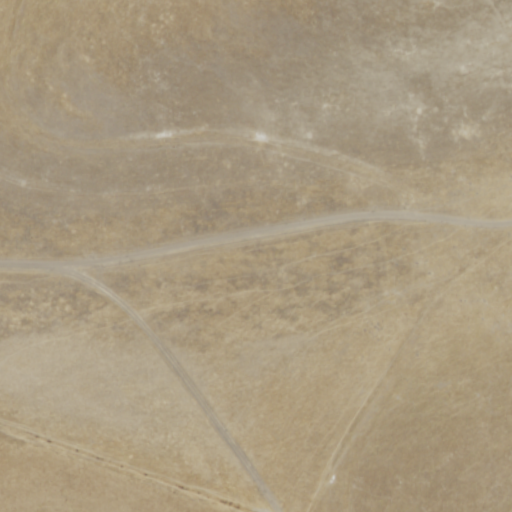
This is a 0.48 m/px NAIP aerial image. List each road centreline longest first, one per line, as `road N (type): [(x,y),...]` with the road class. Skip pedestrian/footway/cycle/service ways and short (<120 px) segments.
road 1 (track): [(511,218),(406,212),(350,167),(217,140),(55,142),(25,121),(5,32),(19,0)]
road 2 (track): [(300,511),(426,303),(511,240)]
